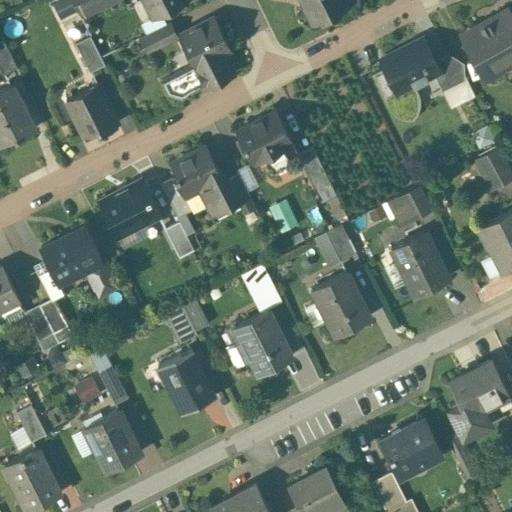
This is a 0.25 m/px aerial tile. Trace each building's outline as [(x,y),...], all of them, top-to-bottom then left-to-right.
[(72,0),(79,13),(94,7),(91,0),(72,0)] [(144,0),(152,16),(183,0),(144,0)] [(344,0),(300,0),(304,7),(303,8),(311,24),(348,6),(344,0)] [(511,19),(507,10),(461,35),(484,77),(511,61),(511,19)] [(213,16),(178,34),(193,64),(195,68),(224,53),(230,50),(213,16)] [(166,23),(138,37),(145,51),(173,37),(166,23)] [(89,34),(75,42),(89,71),(104,63),(89,34)] [(17,66),(2,36),(0,37),(0,68),(2,73),(17,66)] [(421,38),(397,50),(396,49),(379,57),(384,66),(397,92),(413,84),(433,74),(439,71),(433,59),(422,36),(420,37),(421,38)] [(463,63),(447,52),(433,59),(439,71),(433,74),(441,91),(464,80),(463,63)] [(224,53),(195,68),(193,64),(189,66),(184,77),(184,79),(192,81),(188,93),(205,86),(230,73),(232,69),(224,53)] [(413,84),(397,92),(384,66),(371,73),(387,106),(393,113),(401,118),(409,119),(412,119),(414,117),(418,109),(419,100),(417,91),(413,84)] [(184,77),(173,73),(161,79),(167,92),(181,97),(188,93),(192,81),(184,79),(184,77)] [(11,82),(0,87),(0,141),(13,134),(15,137),(33,127),(11,82)] [(97,82),(65,98),(66,100),(71,97),(80,114),(74,117),(83,134),(96,128),(98,131),(117,122),(97,82)] [(275,110),(235,130),(251,162),(291,142),(275,110)] [(475,129),(483,144),(499,135),(491,120),(475,129)] [(511,158),(504,142),(477,155),(490,182),(511,171),(511,158)] [(188,154),(172,162),(170,162),(176,174),(173,175),(174,176),(183,195),(220,176),(219,175),(205,145),(188,154)] [(311,145),(296,153),(310,182),(325,174),(311,145)] [(220,176),(183,195),(190,209),(191,209),(207,200),(213,213),(214,212),(221,214),(234,208),(236,201),(248,195),(237,173),(226,179),(223,173),(219,175),(220,176)] [(183,195),(174,176),(160,183),(176,216),(191,209),(190,209),(183,195)] [(125,186),(100,198),(99,198),(98,198),(116,235),(158,214),(141,177),(125,185),(125,186)] [(419,183),(397,194),(409,218),(431,207),(419,183)] [(290,196),(275,202),(284,226),(300,220),(290,196)] [(511,207),(479,225),(495,255),(497,254),(503,267),(502,268),(511,263),(511,207)] [(178,220),(164,228),(178,256),(193,249),(178,220)] [(340,223),(325,230),(339,260),(355,252),(340,223)] [(83,226),(54,240),(53,239),(40,245),(57,280),(58,280),(58,278),(76,269),(77,270),(88,265),(101,258),(83,224),(82,225),(83,226)] [(448,276),(424,228),(390,245),(414,293),(448,276)] [(114,285),(101,258),(88,265),(90,270),(88,271),(91,276),(90,277),(95,287),(96,287),(99,293),(114,285)] [(261,262),(247,269),(261,298),(276,290),(261,262)] [(2,264),(0,265),(0,305),(18,297),(2,264)] [(345,269),(311,287),(334,333),(369,316),(345,269)] [(67,324),(53,296),(38,303),(53,331),(67,324)] [(196,332),(181,302),(166,309),(181,339),(196,332)] [(38,303),(23,310),(38,339),(38,338),(51,332),(52,332),(53,331),(38,303)] [(290,355),(267,307),(234,324),(240,337),(250,357),(257,371),(290,355)] [(67,324),(53,331),(57,341),(72,334),(67,324)] [(240,337),(225,344),(234,362),(238,364),(250,357),(240,337)] [(105,341),(93,346),(102,367),(114,362),(105,341)] [(190,347),(157,363),(158,364),(159,364),(167,380),(166,380),(181,410),(213,393),(190,347)] [(477,366),(462,373),(462,371),(448,379),(460,404),(465,415),(481,407),(508,393),(491,357),(476,364),(477,366)] [(127,395),(112,366),(99,372),(114,402),(127,395)] [(85,396),(104,388),(96,370),(77,378),(85,396)] [(30,402),(15,409),(30,439),(45,431),(30,402)] [(465,415),(460,404),(451,408),(463,434),(488,421),(481,407),(465,415)] [(118,406),(83,424),(84,425),(85,425),(96,446),(95,447),(105,468),(140,450),(118,406)] [(423,416),(380,437),(398,474),(399,474),(399,473),(424,460),(424,461),(441,453),(423,416)] [(456,428),(445,433),(461,464),(472,458),(456,428)] [(59,491),(36,445),(4,461),(26,507),(59,491)] [(325,465),(312,471),(313,472),(290,484),(289,483),(288,484),(301,511),(318,511),(322,510),(321,508),(341,499),(342,500),(343,500),(325,465)] [(390,470),(371,480),(386,510),(405,500),(390,470)] [(270,511),(255,482),(237,491),(236,491),(235,491),(235,492),(223,498),(223,497),(221,498),(221,499),(211,504),(211,503),(209,504),(212,511),(270,511)]
